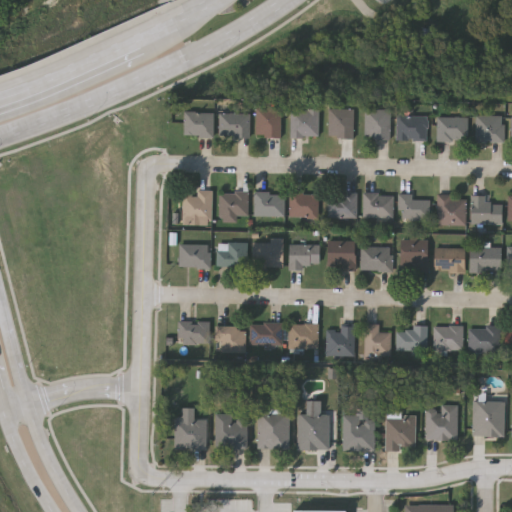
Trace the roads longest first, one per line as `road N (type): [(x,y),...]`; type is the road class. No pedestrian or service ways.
road 1 (residential): [(143,477),(401,483),(511,469)]
road 2 (residential): [(150,295),(511,299)]
road 3 (residential): [(153,164),(511,170)]
road 4 (primary): [(0,135),(104,97),(287,0)]
road 5 (residential): [(153,164),(143,477)]
road 6 (secondary): [(80,511),(36,422),(0,292)]
road 7 (primary): [(138,36),(0,95)]
road 8 (residential): [(147,381),(83,386),(5,408)]
road 9 (secondary): [(0,393),(53,511)]
